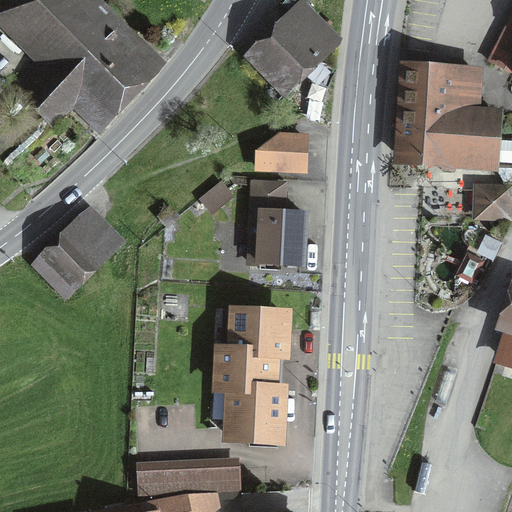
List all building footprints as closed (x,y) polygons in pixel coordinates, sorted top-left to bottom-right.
[(157,58),(99,0),(8,0),(0,9),(0,26),(37,63),(13,85),(53,124),(71,105),(92,125),(157,58)] [(247,58),(283,96),(293,87),(288,82),(313,58),(318,62),(339,41),(304,6),(258,52),(256,49),(247,58)] [(511,17),(496,50),(511,57),(511,17)] [(511,142),(496,141),(497,114),(474,113),(477,73),(421,70),(421,69),(407,68),(402,158),(443,161),(442,169),(454,170),(455,162),(494,164),(494,161),(511,161),(511,142)] [(290,154),(304,155),(305,138),(278,136),(277,152),(259,151),(258,168),(290,170),(290,154)] [(221,183),(202,199),(212,210),(231,195),(221,183)] [(509,189),(478,188),(477,216),(508,217),(509,189)] [(249,263),(301,266),(304,213),(282,212),(283,197),(253,195),(249,263)] [(91,210),(33,267),(64,298),(122,241),(91,210)] [(511,300),(503,327),(511,329),(511,342),(500,381),(511,384),(511,300)] [(285,315),(235,312),(233,350),(221,350),(219,388),(231,389),(229,437),(279,440),(281,390),(271,389),(273,354),(283,355),(285,315)] [(139,495),(240,490),(238,467),(223,468),(223,461),(137,465),(139,495)] [(187,511),(184,496),(98,511),(187,511)]
